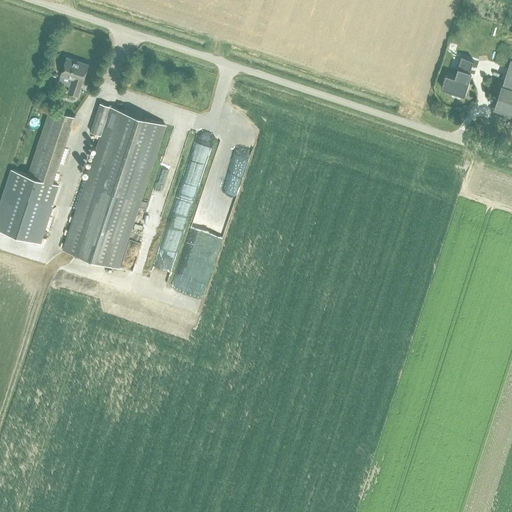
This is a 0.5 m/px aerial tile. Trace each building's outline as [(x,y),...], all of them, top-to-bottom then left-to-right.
[(441,87),(465,94),(470,78),(469,78),(471,74),(469,73),(473,60),(461,56),(457,70),(458,70),(456,77),(445,74),(441,87)] [(68,92),(78,95),(82,81),(83,81),(88,64),(67,57),(61,74),(73,78),(68,92)] [(495,70),(496,60),(480,59),(479,69),(495,70)] [(503,80),(494,109),(511,114),(511,59),(510,59),(503,81),(503,80)] [(91,132),(102,135),(64,250),(118,267),(165,124),(100,103),(91,132)] [(75,115),(50,107),(28,174),(11,169),(0,202),(0,229),(39,242),(58,184),(53,183),(75,115)]
